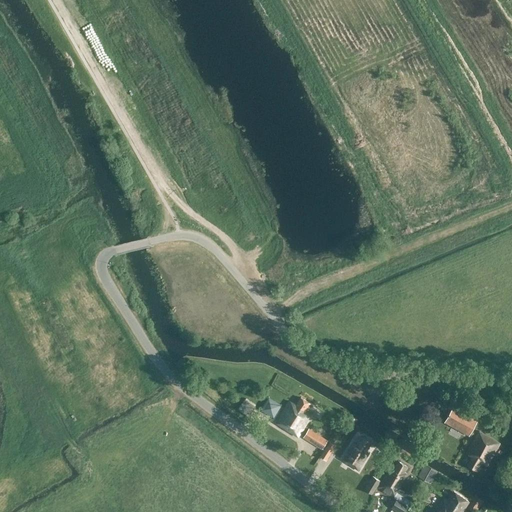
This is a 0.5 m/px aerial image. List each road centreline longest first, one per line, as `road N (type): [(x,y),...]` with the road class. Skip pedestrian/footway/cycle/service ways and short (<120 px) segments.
road 1 (tertiary): [(511,383),(332,364),(277,324),(200,239),(178,235),(119,248)]
road 2 (tertiary): [(344,511),(158,364),(103,276),(101,261),(119,248)]
road 3 (track): [(236,275),(231,246),(162,182),(56,0)]
road 4 (track): [(268,312),(511,206)]
